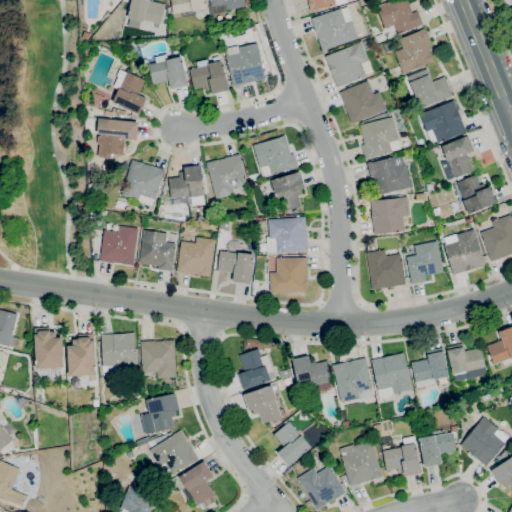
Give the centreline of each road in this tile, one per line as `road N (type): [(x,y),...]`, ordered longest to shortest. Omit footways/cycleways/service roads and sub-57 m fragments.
road 1 (tertiary): [(511,290),(432,315),(340,324),(0,279)]
road 2 (residential): [(274,0),(335,173),(340,324)]
road 3 (residential): [(200,308),(221,425),(284,511)]
road 4 (residential): [(307,96),(181,128)]
road 5 (tertiary): [(511,120),(463,0)]
